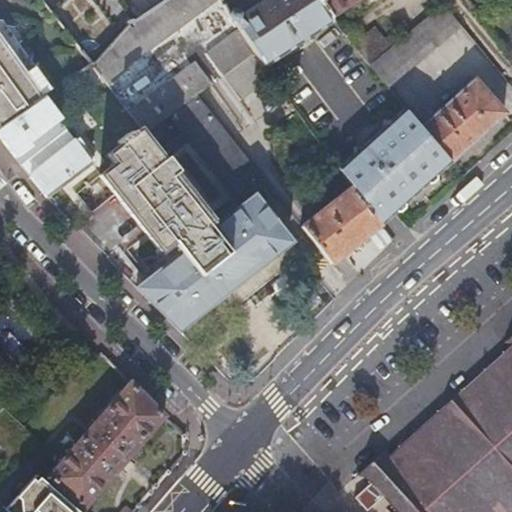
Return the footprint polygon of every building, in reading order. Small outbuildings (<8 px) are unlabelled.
[(59,84),(0,125),(0,139),(9,151),(25,139),(24,136),(55,112),(50,105),(67,92),(75,104),(105,82),(108,86),(119,78),(117,76),(126,69),(124,66),(215,0),(171,0),(133,28),(91,62),(59,84)] [(41,0),(91,62),(133,28),(171,0),(41,0)] [(331,18),(318,0),(259,0),(232,21),(238,30),(263,68),(331,18)] [(318,0),(331,18),(355,0),(318,0)] [(511,0),(503,0),(511,10),(511,0)] [(369,66),(378,77),(388,90),(466,32),(446,8),(369,66)] [(0,125),(59,84),(55,79),(50,83),(3,19),(0,21),(0,125)] [(270,79),(263,68),(238,30),(204,55),(239,101),(270,79)] [(129,111),(138,122),(147,134),(211,87),(193,63),(129,111)] [(418,127),(449,161),(502,113),(473,80),(418,127)] [(450,163),(449,161),(418,127),(403,109),(381,130),(375,130),(363,140),(364,145),(351,158),(366,176),(394,214),(450,163)] [(119,132),(108,117),(98,124),(109,139),(119,132)] [(138,130),(135,132),(132,134),(131,133),(117,143),(119,147),(107,156),(114,165),(99,176),(121,204),(139,228),(160,254),(170,247),(177,256),(134,288),(175,329),(204,307),(214,319),(266,278),(257,267),(287,244),(252,198),(213,227),(138,130)] [(77,143),(29,177),(32,181),(80,147),(77,143)] [(69,206),(55,191),(92,163),(80,147),(32,181),(43,195),(61,214),(69,206)] [(381,225),(394,214),(366,176),(351,158),(339,169),(351,186),(381,225)] [(351,186),(326,207),(301,227),(331,265),(381,225),(351,186)] [(130,235),(139,228),(121,204),(111,212),(130,235)] [(400,447),(394,441),(355,476),(361,483),(371,473),(396,499),(391,504),(398,511),(511,511),(511,337),(505,343),(510,349),(400,447)] [(62,491),(82,509),(84,510),(165,416),(130,381),(48,477),(62,491)] [(81,511),(80,511),(82,509),(62,491),(60,494),(39,474),(34,479),(32,478),(12,501),(24,511),(81,511)] [(6,509),(9,511),(24,511),(12,501),(6,509)]
